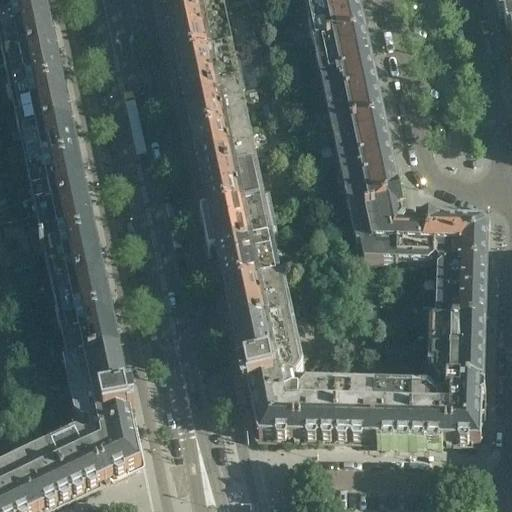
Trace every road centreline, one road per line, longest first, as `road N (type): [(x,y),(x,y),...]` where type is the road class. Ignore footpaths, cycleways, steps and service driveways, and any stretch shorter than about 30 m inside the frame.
road 1 (secondary): [(203,474),(106,0)]
road 2 (residential): [(465,0),(507,193)]
road 3 (residential): [(316,479),(508,485)]
road 4 (residential): [(428,167),(392,0)]
